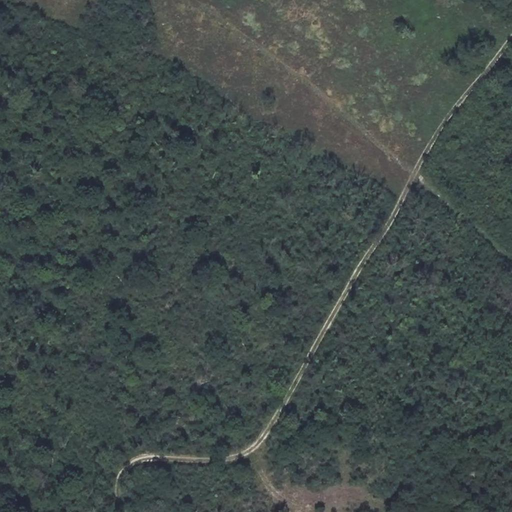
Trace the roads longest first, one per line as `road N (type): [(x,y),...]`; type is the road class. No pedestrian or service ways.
road 1 (track): [(123,511),(117,474),(136,460),(226,456),(253,443),(415,177),(431,132),(511,45)]
road 2 (track): [(415,177),(197,0)]
